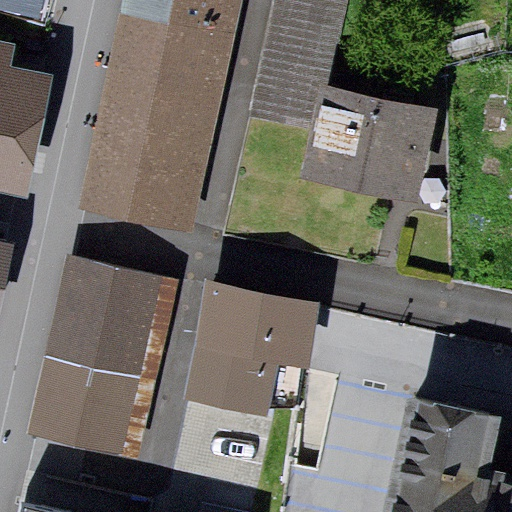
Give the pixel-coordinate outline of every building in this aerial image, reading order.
[(0,0),(0,1),(42,9),(43,0),(0,0)] [(239,0),(120,0),(78,203),(193,226),(239,0)] [(274,0),(247,117),(309,130),(320,76),(332,77),(348,0),(274,0)] [(13,37),(0,34),(0,180),(27,186),(52,66),(9,58),(13,37)] [(436,101),(320,76),(309,130),(300,170),(390,188),(416,194),(436,101)] [(0,304),(14,236),(0,232),(0,304)] [(161,272),(71,253),(65,252),(43,353),(139,373),(161,272)] [(179,275),(161,272),(139,373),(122,448),(139,452),(179,275)] [(320,297),(205,272),(185,390),(267,410),(280,354),(309,361),(318,306),(320,297)] [(139,373),(43,353),(27,429),(122,448),(139,373)] [(499,406),(408,385),(381,511),(511,511),(511,462),(490,457),(499,406)] [(97,511),(22,496),(18,511),(97,511)]
